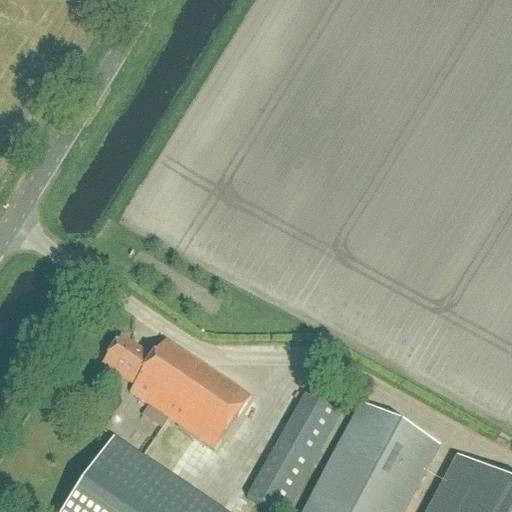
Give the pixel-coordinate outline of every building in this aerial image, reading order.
[(129,397),(213,455),(249,402),(165,344),(152,363),(120,342),(102,368),(133,390),(129,397)] [(304,401),(247,504),(261,511),(288,511),(340,421),(304,401)] [(306,511),(408,511),(439,456),(360,413),(306,511)] [(211,511),(118,448),(74,511),(211,511)] [(447,511),(511,511),(511,493),(470,471),(447,511)]
